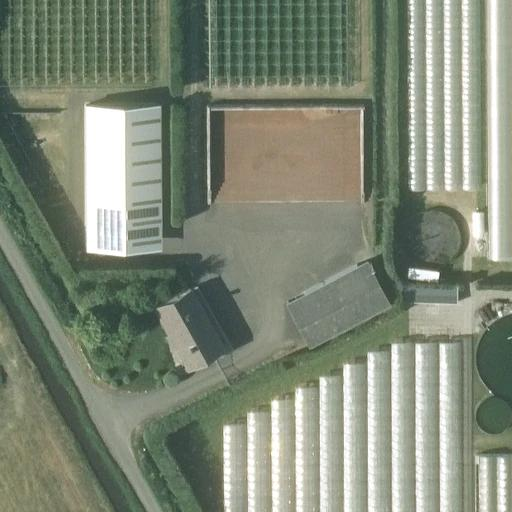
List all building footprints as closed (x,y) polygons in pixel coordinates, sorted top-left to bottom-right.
[(142,225),(159,225),(158,104),(86,105),(87,246),(142,245),(142,225)] [(489,251),(501,256),(511,255),(511,227),(509,236),(495,236),(495,190),(488,188),(489,251)] [(381,306),(359,264),(287,302),(309,343),(381,306)] [(455,285),(399,284),(399,299),(455,300),(455,285)] [(188,366),(222,347),(190,288),(156,307),(188,366)] [(463,511),(463,339),(392,339),(392,348),(368,348),(368,360),(353,360),(272,403),(272,408),(247,408),(247,420),(224,420),(224,511),(463,511)] [(511,511),(511,451),(482,452),(481,511),(511,511)]
